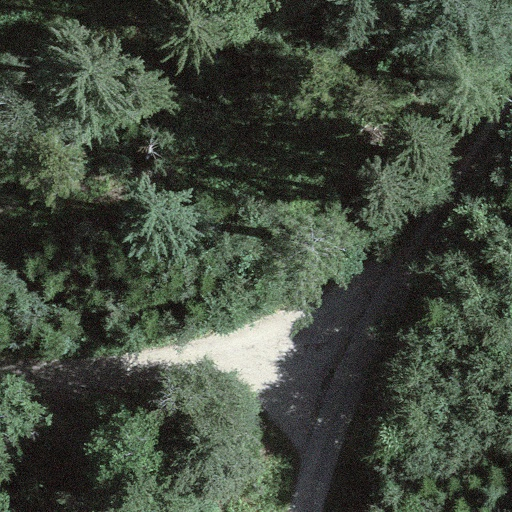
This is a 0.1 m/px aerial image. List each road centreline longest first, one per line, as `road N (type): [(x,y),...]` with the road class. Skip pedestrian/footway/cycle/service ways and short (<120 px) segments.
road 1 (track): [(0,228),(154,185),(488,125)]
road 2 (track): [(307,511),(364,320),(488,125)]
road 3 (track): [(0,376),(145,386),(364,320)]
